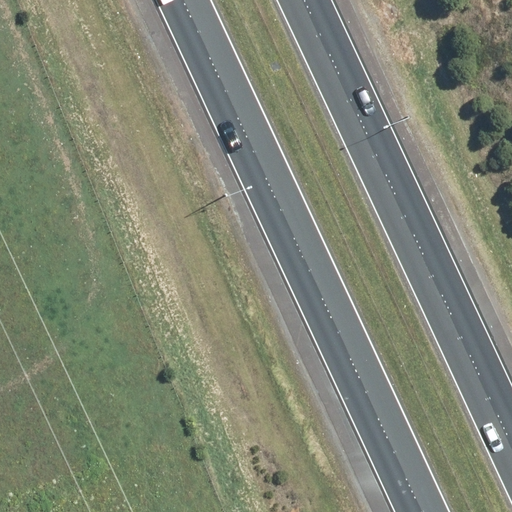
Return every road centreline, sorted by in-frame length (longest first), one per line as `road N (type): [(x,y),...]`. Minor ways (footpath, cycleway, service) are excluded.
road 1 (motorway): [(422,511),(185,0)]
road 2 (motorway): [(305,0),(511,444)]
